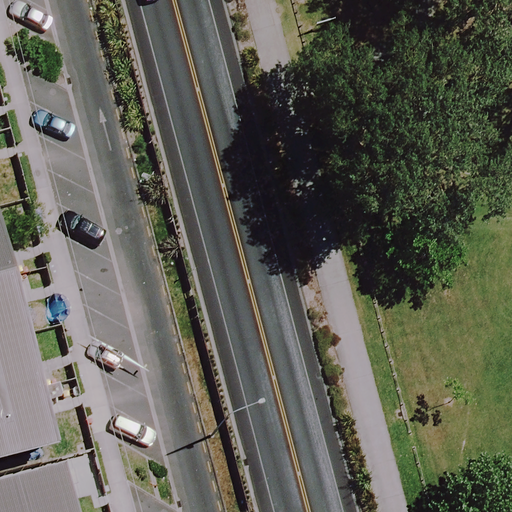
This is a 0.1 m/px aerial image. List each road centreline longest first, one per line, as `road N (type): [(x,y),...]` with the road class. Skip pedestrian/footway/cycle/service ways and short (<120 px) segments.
road 1 (primary): [(322,511),(173,0)]
road 2 (residential): [(199,511),(63,0)]
